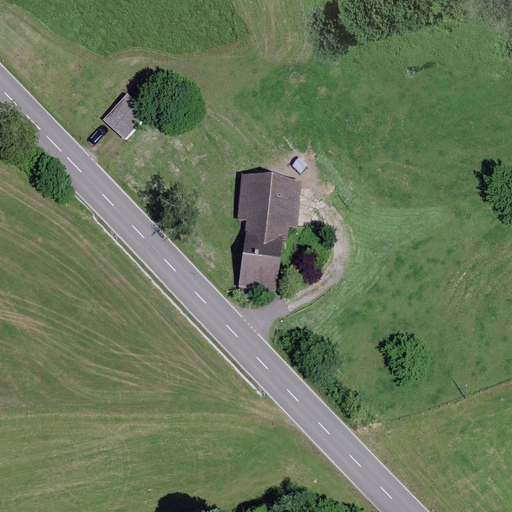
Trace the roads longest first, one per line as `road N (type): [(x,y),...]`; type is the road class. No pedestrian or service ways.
road 1 (secondary): [(0,88),(405,511)]
road 2 (track): [(243,343),(272,314),(330,282),(344,241),(316,153)]
